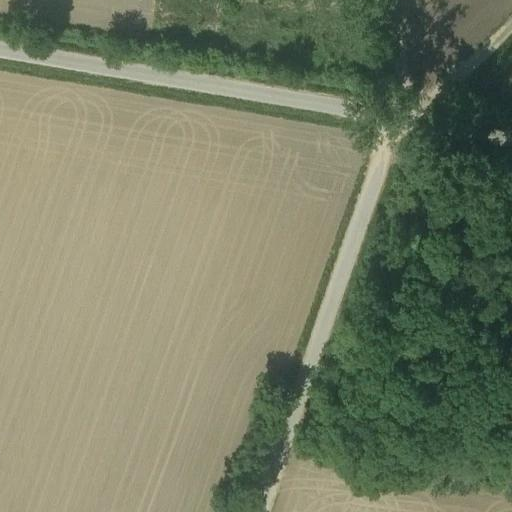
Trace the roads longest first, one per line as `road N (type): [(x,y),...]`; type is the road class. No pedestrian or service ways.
road 1 (unclassified): [(260,511),(399,119)]
road 2 (unclassified): [(399,119),(0,52)]
road 3 (track): [(399,119),(434,98),(511,20)]
road 4 (track): [(399,119),(406,92),(395,0)]
